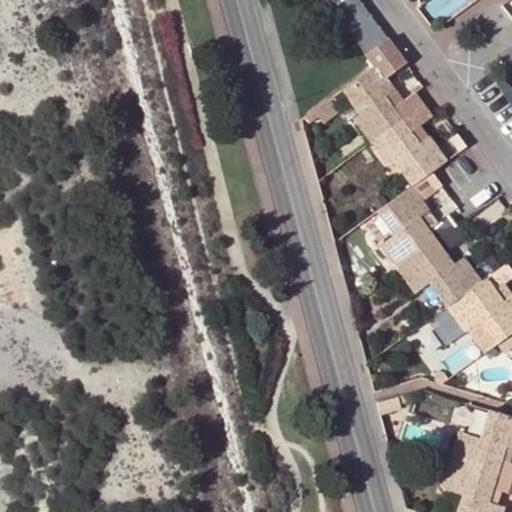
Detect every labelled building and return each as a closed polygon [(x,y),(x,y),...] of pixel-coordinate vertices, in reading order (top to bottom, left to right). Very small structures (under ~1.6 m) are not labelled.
[(328,0),(376,65),(378,64),(391,55),(398,49),(361,0),(328,0)] [(398,64),(405,59),(398,49),(391,55),(398,64)] [(378,64),(376,65),(344,88),(361,111),(356,116),(374,140),(424,104),(414,92),(404,98),(395,104),(387,94),(395,87),(378,64)] [(395,104),(404,98),(395,87),(387,94),(395,104)] [(340,109),(332,97),(307,115),(312,121),(320,115),(325,121),(340,109)] [(415,183),(432,170),(449,158),(431,134),(422,140),(414,129),(422,122),(433,116),(424,104),(374,140),(391,164),(397,159),(415,183)] [(422,140),(431,134),(422,122),(414,129),(422,140)] [(468,143),(459,131),(458,131),(452,137),(460,149),(468,143)] [(420,195),(440,181),(432,170),(415,183),(379,209),(396,232),(383,242),(399,265),(459,223),(452,213),(450,210),(438,219),(430,224),(423,214),(431,209),(420,195)] [(430,224),(438,219),(431,209),(423,214),(430,224)] [(459,223),(399,265),(418,290),(432,280),(449,303),(483,279),(465,256),(457,262),(448,249),(467,235),(459,223)] [(492,253),(486,258),(495,270),(502,265),(492,253)] [(511,330),(511,293),(505,298),(498,286),(506,281),(511,277),(511,266),(508,260),(502,265),(495,270),(483,279),(449,303),(483,351),(511,330)] [(505,298),(511,293),(511,288),(506,281),(498,286),(505,298)] [(434,379),(443,382),(449,377),(444,371),(437,368),(434,379)] [(511,414),(491,408),(482,435),(463,428),(454,457),(511,474),(511,459),(505,457),(509,444),(511,444),(511,414)] [(502,511),(506,503),(500,501),(492,499),(497,485),(504,487),(511,489),(511,474),(454,457),(445,485),(465,491),(458,511),(502,511)] [(492,499),(500,501),(504,487),(497,485),(492,499)]
